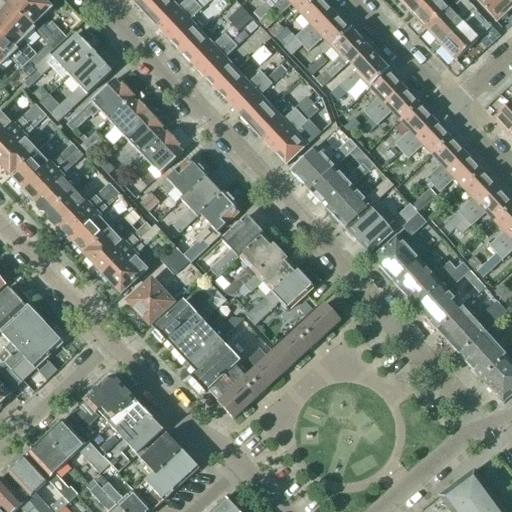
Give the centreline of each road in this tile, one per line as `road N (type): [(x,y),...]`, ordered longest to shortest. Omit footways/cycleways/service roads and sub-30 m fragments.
road 1 (residential): [(489,429),(274,184),(98,0)]
road 2 (residential): [(243,467),(195,432),(106,329)]
road 3 (residential): [(449,116),(348,0)]
road 4 (residential): [(106,329),(0,220)]
road 5 (residential): [(0,436),(106,329)]
road 6 (residential): [(380,511),(460,438),(489,429)]
